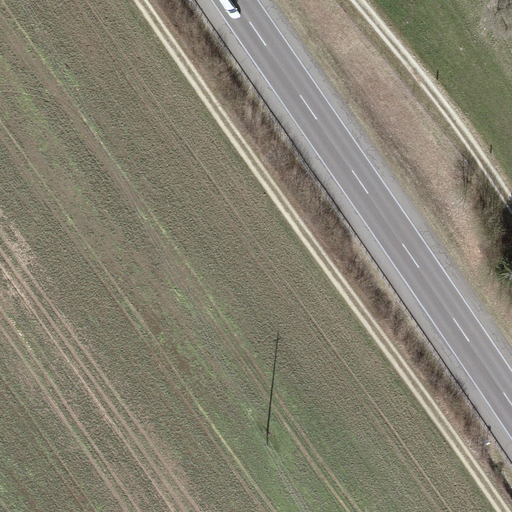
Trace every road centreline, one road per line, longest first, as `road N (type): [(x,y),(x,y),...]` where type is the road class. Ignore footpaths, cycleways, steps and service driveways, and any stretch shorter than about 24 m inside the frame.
road 1 (track): [(505,511),(148,0)]
road 2 (trunk): [(235,0),(511,402)]
road 3 (track): [(511,205),(364,0)]
